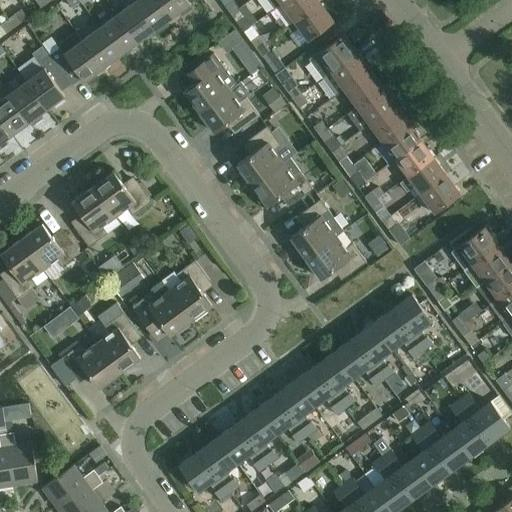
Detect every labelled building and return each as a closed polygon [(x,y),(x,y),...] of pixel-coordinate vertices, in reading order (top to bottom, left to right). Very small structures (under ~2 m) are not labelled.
[(172,18),(159,0),(139,0),(135,3),(155,31),(156,30),(159,34),(169,26),(166,22),(172,18)] [(191,4),(188,0),(159,0),(172,18),(180,13),(183,17),(193,9),(190,5),(191,4)] [(287,0),(267,0),(274,10),(282,4),(287,0)] [(321,3),(318,0),(287,0),(282,4),(295,22),(321,3)] [(225,6),(231,14),(239,9),(233,1),(225,6)] [(135,3),(118,16),(138,43),(155,31),(135,3)] [(321,3),(295,22),(287,27),(292,34),(299,28),(308,40),(334,21),(321,3)] [(231,14),(237,22),(245,16),(239,9),(231,14)] [(16,14),(8,20),(14,28),(22,22),(16,14)] [(138,43),(118,16),(100,29),(120,56),(138,43)] [(237,22),(244,32),(252,26),(245,16),(237,22)] [(14,28),(8,20),(0,25),(6,33),(6,34),(14,28)] [(120,56),(100,29),(83,41),(103,69),(120,56)] [(235,30),(227,35),(235,46),(243,40),(235,30)] [(60,45),(61,47),(60,48),(51,36),(42,42),(51,55),(50,55),(66,76),(72,84),(73,86),(82,79),(85,82),(87,81),(89,85),(99,78),(97,74),(103,69),(83,41),(76,32),(60,45)] [(257,49),(265,43),(259,35),(251,41),(257,49)] [(309,60),(323,79),(332,72),(358,53),(344,35),(318,54),(309,60)] [(235,46),(232,48),(250,74),(261,66),(243,40),(235,46)] [(265,43),(257,49),(263,57),(271,51),(265,43)] [(67,101),(64,97),(66,96),(62,91),(72,84),(66,76),(50,55),(44,46),(34,53),(36,56),(18,69),(28,82),(27,82),(47,110),(54,105),(57,109),(67,101)] [(263,57),(275,74),(285,67),(272,50),(271,51),(263,57)] [(201,79),(184,91),(199,112),(230,90),(237,85),(227,72),(214,53),(193,68),(201,79)] [(358,53),(332,72),(323,79),(336,96),(344,90),(371,71),(358,53)] [(371,71),(344,90),(357,107),(383,88),(371,71)] [(41,114),(47,110),(27,82),(10,95),(30,123),(33,127),(44,118),(41,114)] [(294,100),(302,94),(296,86),(288,92),(294,100)] [(396,105),(383,88),(357,107),(370,124),(396,105)] [(239,131),(260,116),(246,97),(239,102),(230,90),(199,112),(215,133),(232,120),(239,131)] [(277,91),(266,100),(274,111),(285,103),(277,91)] [(302,94),(294,100),(300,108),(308,102),(302,94)] [(10,95),(0,102),(0,118),(12,135),(30,123),(10,95)] [(409,123),(396,105),(370,124),(383,142),(409,123)] [(0,150),(9,144),(7,140),(12,135),(0,118),(0,150)] [(319,135),(327,129),(322,121),(314,127),(319,135)] [(421,140),(409,123),(383,142),(395,159),(421,140)] [(253,185),(283,163),(274,150),(281,145),(267,127),(247,141),(254,152),(237,164),(253,185)] [(333,137),(327,129),(319,135),(325,142),(333,137)] [(434,158),(421,140),(395,159),(408,177),(434,158)] [(345,169),(353,164),(347,156),(339,162),(345,169)] [(253,185),(254,187),(250,191),(259,203),(264,200),(268,206),(285,193),(293,204),(313,189),(290,158),(283,163),(253,185)] [(434,158),(408,177),(400,183),(407,192),(415,186),(421,194),(447,175),(434,158)] [(391,162),(377,167),(382,181),(396,176),(391,162)] [(353,164),(345,169),(351,177),(358,172),(359,172),(353,164)] [(126,188),(114,172),(93,187),(115,217),(128,208),(133,215),(152,201),(137,181),(126,188)] [(447,175),(421,194),(434,212),(460,193),(447,175)] [(333,186),(340,196),(349,190),(342,180),(333,186)] [(93,187),(72,202),(85,219),(74,227),(89,247),(108,233),(102,226),(115,217),(93,187)] [(370,204),(378,198),(373,191),(365,197),(370,204)] [(378,198),(370,204),(376,212),(384,207),(378,198)] [(308,225),(291,237),(306,258),(336,236),(327,223),(334,218),(320,199),(300,214),(308,225)] [(383,222),(389,230),(396,224),(391,216),(383,222)] [(43,224),(22,239),(44,269),(56,260),(61,267),(80,253),(66,233),(55,241),(43,224)] [(180,231),(188,243),(197,237),(189,225),(180,231)] [(470,228),(449,243),(454,250),(451,252),(464,270),(472,264),(498,245),(484,227),(475,234),(470,228)] [(346,277),(367,262),(353,243),(345,248),(336,236),(306,258),(321,279),(338,266),(346,277)] [(44,269),(22,239),(1,254),(13,271),(3,279),(18,299),(36,285),(31,278),(44,269)] [(511,263),(498,245),(472,264),(485,282),(511,263)] [(181,281),(169,290),(191,321),(212,305),(199,288),(210,280),(195,260),(176,274),(181,281)] [(144,277),(133,261),(108,279),(119,295),(144,277)] [(511,264),(511,263),(485,282),(477,288),(489,304),(511,288),(511,264)] [(432,293),(440,288),(434,280),(427,286),(432,293)] [(152,288),(151,293),(133,306),(158,341),(169,333),(171,336),(191,321),(169,290),(162,281),(152,288)] [(440,288),(432,293),(438,301),(445,296),(440,288)] [(511,315),(511,288),(489,304),(502,322),(503,322),(511,316),(511,315)] [(412,295),(393,309),(424,351),(424,352),(434,345),(428,337),(426,338),(420,329),(431,321),(412,295)] [(83,296),(71,305),(78,315),(91,306),(83,296)] [(138,332),(124,312),(116,302),(97,316),(110,333),(98,342),(120,373),(141,357),(128,340),(138,332)] [(393,309),(373,324),(393,350),(404,341),(410,350),(409,351),(414,359),(424,352),(424,351),(393,309)] [(458,328),(465,323),(460,315),(452,320),(458,328)] [(511,315),(511,316),(503,322),(511,333),(511,315)] [(52,337),(63,329),(55,318),(44,326),(52,337)] [(471,330),(465,323),(458,328),(463,336),(471,330)] [(373,324),(354,338),(385,380),(394,373),(389,365),(387,366),(381,358),(393,350),(373,324)] [(354,338),(335,352),(354,378),(365,370),(371,378),(369,379),(375,387),(385,380),(354,338)] [(120,373),(98,342),(85,352),(80,344),(61,358),(76,378),(86,371),(99,388),(120,373)] [(483,363),(491,357),(485,350),(477,355),(483,363)] [(335,352),(316,366),(346,408),(356,401),(350,393),(349,394),(343,386),(354,378),(335,352)] [(491,357),(483,363),(489,371),(497,365),(491,357)] [(316,366),(296,380),(315,406),(326,398),(332,406),(331,407),(337,415),(346,408),(316,366)] [(394,373),(385,380),(394,393),(404,386),(394,373)] [(296,380),(277,394),(308,436),(312,442),(322,435),(318,429),(312,421),(311,422),(304,414),(315,406),(296,380)] [(509,398),(511,395),(511,386),(511,384),(503,390),(509,398)] [(469,393),(459,400),(490,443),(510,428),(491,402),(479,410),(473,402),(475,401),(469,393)] [(277,394),(258,408),(277,434),(288,426),(294,434),(293,435),(298,443),(308,436),(277,394)] [(457,414),(463,423),(452,431),(471,457),(490,443),(459,400),(450,407),(455,415),(457,414)] [(355,415),(362,425),(380,414),(374,403),(355,415)] [(405,405),(393,413),(399,421),(410,413),(405,405)] [(258,408),(238,423),(269,465),(279,458),(273,450),(271,451),(265,443),(277,434),(258,408)] [(430,422),(421,429),(451,471),(471,457),(452,431),(441,439),(435,431),(436,430),(430,422)] [(238,423),(219,437),(238,463),(249,455),(255,463),(254,464),(259,472),(269,465),(238,423)] [(350,452),(371,439),(364,428),(343,442),(350,452)] [(418,443),(424,451),(413,459),(432,485),(451,471),(421,429),(411,436),(417,444),(418,443)] [(6,434),(15,485),(38,482),(31,443),(17,446),(15,432),(6,434)] [(0,487),(15,485),(6,434),(0,434),(0,445),(1,448),(0,448),(0,487)] [(219,437),(199,451),(230,493),(240,486),(234,478),(233,479),(227,471),(238,463),(219,437)] [(290,477),(318,458),(311,447),(282,466),(290,477)] [(392,450),(382,457),(413,499),(432,485),(413,459),(402,467),(396,459),(398,458),(392,450)] [(180,465),(199,492),(210,483),(216,491),(215,492),(221,500),(230,493),(199,451),(180,465)] [(382,457),(373,464),(378,472),(380,471),(386,479),(375,487),(392,511),(395,511),(413,499),(382,457)] [(74,465),(42,488),(56,507),(98,476),(109,468),(104,462),(83,478),(74,465)] [(299,498),(316,490),(308,472),(290,480),(299,498)] [(98,476),(56,507),(60,511),(87,511),(101,502),(92,490),(103,482),(98,476)] [(353,478),(344,485),(363,511),(392,511),(375,487),(363,495),(358,487),(359,486),(353,478)] [(341,499),(347,507),(340,511),(363,511),(344,485),(334,492),(340,500),(341,499)] [(278,511),(295,500),(288,491),(269,505),(273,511),(278,511)] [(511,511),(511,497),(492,511),(511,511)] [(233,500),(215,511),(237,511),(240,511),(233,500)] [(113,511),(107,511),(101,502),(87,511),(124,511),(121,507),(113,511)]
